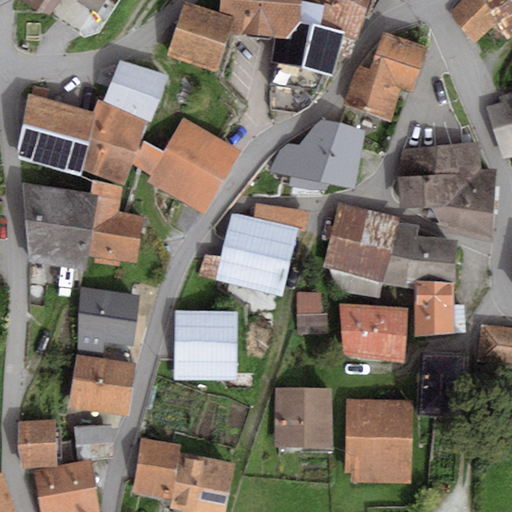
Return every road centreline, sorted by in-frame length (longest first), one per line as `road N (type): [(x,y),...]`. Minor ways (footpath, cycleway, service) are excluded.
road 1 (residential): [(109,511),(183,255),(273,138),(329,98),(373,33),(431,4)]
road 2 (residential): [(0,66),(19,244),(12,449),(28,511)]
road 3 (track): [(183,255),(161,230),(142,184),(170,111),(171,83),(166,65),(130,43)]
road 4 (residential): [(182,0),(103,57),(46,66),(0,62)]
road 5 (residential): [(445,30),(372,208)]
road 6 (residential): [(445,30),(471,79),(499,170)]
road 7 (residential): [(372,208),(476,248),(506,249)]
